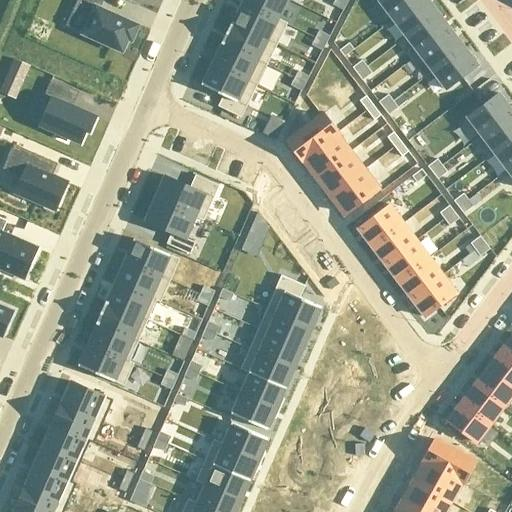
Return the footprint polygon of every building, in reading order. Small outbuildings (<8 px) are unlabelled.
[(77,0),(73,12),(85,18),(78,34),(122,54),(127,41),(131,43),(138,28),(99,11),(104,0),(77,0)] [(243,0),(242,4),(287,26),(278,21),(288,2),(284,0),(243,0)] [(336,0),(335,0),(332,7),(343,12),(347,5),(336,0)] [(375,0),(379,4),(392,22),(421,0),(375,0)] [(405,39),(438,15),(426,0),(421,0),(392,22),(405,39)] [(287,26),(242,4),(232,24),(231,25),(277,47),(287,26)] [(451,32),(438,15),(405,39),(418,57),(451,32)] [(277,47),(231,25),(221,45),(266,67),(277,47)] [(451,32),(418,57),(431,74),(464,49),(451,32)] [(318,33),(315,40),(326,46),(329,38),(318,33)] [(315,40),(311,47),(322,53),(326,46),(315,40)] [(221,46),(211,66),(256,88),(266,67),(221,45),(221,46)] [(348,45),(339,53),(344,59),(353,52),(348,45)] [(464,49),(431,74),(445,92),(478,67),(464,49)] [(14,62),(9,73),(23,79),(28,68),(14,62)] [(362,62),(352,70),(357,76),(367,69),(362,62)] [(241,120),(256,88),(211,66),(201,87),(223,98),(218,109),(241,120)] [(367,69),(357,76),(362,83),(371,76),(367,69)] [(298,73),(294,80),(305,86),(308,79),(298,73)] [(294,80),(290,88),(301,93),(305,86),(294,80)] [(67,140),(80,145),(85,133),(89,134),(95,119),(66,106),(73,92),(50,82),(44,97),(52,101),(40,128),(56,135),(55,139),(65,144),(67,140)] [(480,138),(511,114),(511,112),(499,96),(467,120),(480,138)] [(388,97),(378,104),(383,111),(393,104),(388,97)] [(359,103),(366,113),(373,108),(366,98),(365,98),(359,103)] [(393,104),(383,111),(388,118),(398,110),(393,104)] [(380,117),(373,108),(366,113),(374,122),(380,117)] [(493,156),(511,141),(511,114),(480,138),(493,156)] [(325,115),(288,143),(302,162),(339,134),(325,115)] [(272,118),(263,136),(275,142),(284,125),(272,118)] [(339,134),(302,162),(303,162),(304,162),(317,179),(349,155),(336,137),(339,134)] [(393,135),(387,140),(394,149),(400,144),(393,135)] [(511,141),(493,156),(506,173),(511,168),(511,141)] [(401,159),(408,154),(400,144),(394,149),(401,159)] [(22,180),(15,195),(55,212),(66,187),(44,178),(51,163),(13,147),(2,172),(22,180)] [(349,155),(317,179),(331,197),(367,170),(366,169),(362,172),(349,155)] [(437,161),(427,169),(432,175),(442,168),(437,161)] [(442,168),(432,175),(437,182),(447,174),(442,168)] [(367,170),(331,197),(345,216),(381,189),(367,170)] [(421,171),(411,179),(416,185),(426,178),(421,171)] [(155,201),(203,222),(219,188),(195,177),(190,189),(165,178),(155,201)] [(463,196),(453,203),(458,210),(468,202),(463,196)] [(203,222),(155,201),(145,224),(171,235),(166,246),(190,256),(195,245),(185,240),(194,219),(203,223),(203,222)] [(468,202),(458,210),(463,216),(473,209),(468,202)] [(357,232),(371,250),(403,225),(390,207),(357,232)] [(449,208),(439,215),(444,222),(454,214),(449,208)] [(454,214),(444,222),(449,228),(459,221),(454,214)] [(255,258),(268,228),(266,228),(256,215),(240,251),(255,258)] [(0,270),(24,281),(38,251),(1,235),(6,223),(0,220),(0,270)] [(417,242),(403,225),(371,250),(384,267),(417,242)] [(479,238),(470,246),(475,252),(484,245),(479,238)] [(133,241),(124,263),(170,283),(179,261),(133,241)] [(397,284),(430,260),(417,242),(384,267),(397,284)] [(484,245),(475,252),(480,259),(489,251),(484,245)] [(430,260),(397,284),(410,301),(443,277),(430,260)] [(124,263),(115,284),(161,304),(170,283),(124,263)] [(424,319),(456,295),(443,277),(410,301),(424,319)] [(281,278),(266,311),(312,331),(322,309),(299,300),(304,288),(281,278)] [(106,304),(105,304),(147,323),(156,303),(160,305),(161,304),(115,284),(106,304)] [(203,289),(200,296),(211,301),(214,294),(203,289)] [(222,291),(218,299),(219,299),(229,304),(233,296),(222,292),(222,291)] [(200,296),(196,304),(208,309),(211,301),(200,296)] [(105,304),(96,325),(138,344),(147,323),(105,304)] [(0,338),(1,339),(12,313),(0,307),(0,338)] [(266,311),(257,331),(303,351),(312,331),(266,311)] [(208,324),(204,331),(215,336),(219,329),(208,324)] [(96,326),(87,346),(133,366),(134,366),(129,364),(138,344),(96,325),(96,326)] [(185,330),(181,338),(193,343),(196,335),(185,330)] [(204,331),(201,339),(212,344),(215,336),(204,331)] [(257,331),(249,351),(295,371),(303,351),(257,331)] [(181,338),(178,345),(189,350),(193,343),(181,338)] [(511,338),(500,354),(511,363),(511,338)] [(87,346),(78,368),(124,388),(133,366),(87,346)] [(249,351),(240,370),(286,391),(295,371),(249,351)] [(511,363),(500,354),(487,371),(511,390),(511,363)] [(190,363),(187,371),(198,376),(201,368),(190,363)] [(240,370),(240,371),(248,375),(240,394),(277,410),(286,391),(240,370)] [(187,371),(184,378),(195,383),(198,376),(187,371)] [(511,390),(487,371),(474,388),(502,410),(511,397),(511,390)] [(166,372),(163,380),(174,385),(178,377),(166,372)] [(163,380),(160,387),(171,392),(174,385),(163,380)] [(71,384),(61,406),(103,424),(113,402),(71,384)] [(474,388),(461,405),(489,427),(502,410),(474,388)] [(240,394),(231,416),(268,432),(277,410),(240,394)] [(176,396),(173,404),(184,409),(187,401),(176,396)] [(461,405),(447,423),(475,445),(489,427),(461,405)] [(61,406),(52,427),(94,445),(103,424),(61,406)] [(213,442),(213,443),(259,463),(268,441),(231,425),(222,446),(213,442)] [(52,427),(43,447),(80,464),(89,444),(93,446),(94,445),(52,427)] [(140,440),(148,444),(152,434),(144,430),(140,440)] [(159,434),(156,441),(167,446),(170,439),(159,434)] [(148,444),(140,440),(136,450),(144,453),(148,444)] [(156,441),(153,449),(164,454),(167,446),(156,441)] [(436,442),(424,463),(465,486),(476,465),(436,442)] [(213,443),(204,462),(250,483),(259,463),(213,443)] [(43,447),(34,468),(76,487),(76,486),(72,484),(80,464),(43,447)] [(204,462),(195,482),(241,502),(250,483),(204,462)] [(425,464),(414,483),(449,503),(460,484),(464,486),(465,486),(424,463),(425,464)] [(34,468),(25,489),(66,508),(76,487),(34,468)] [(126,472),(122,482),(130,485),(134,476),(126,472)] [(142,473),(139,481),(150,486),(153,478),(142,474),(142,473)] [(130,485),(122,482),(117,492),(125,495),(130,485)] [(187,501),(187,502),(209,511),(237,511),(241,502),(195,482),(195,483),(204,487),(196,505),(187,501)] [(414,483),(403,503),(418,511),(444,511),(449,503),(414,483)] [(25,489),(15,510),(19,511),(64,511),(66,508),(25,489)] [(209,511),(187,502),(182,511),(209,511)] [(418,511),(403,503),(397,511),(418,511)]
